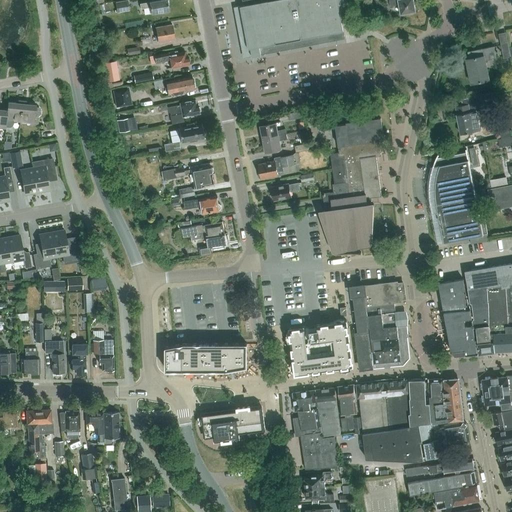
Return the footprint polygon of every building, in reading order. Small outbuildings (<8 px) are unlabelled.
[(167,0),(159,0),(149,2),(140,4),(141,9),(150,7),(151,13),(169,10),(167,0)] [(243,54),(318,39),(319,43),(328,41),(327,38),(344,34),(341,21),(350,19),(345,0),(249,0),(250,4),(233,7),(243,54)] [(388,0),(390,6),(399,4),(400,14),(415,11),(413,0),(388,0)] [(128,1),(116,3),(117,13),(129,11),(128,1)] [(156,27),(158,42),(175,39),(172,24),(156,27)] [(508,43),(500,44),(503,58),(511,57),(508,43)] [(494,46),(468,51),(469,58),(467,59),(472,83),(489,79),(485,60),(496,57),(494,46)] [(168,53),(155,56),(156,63),(170,61),(171,68),(189,64),(189,62),(190,61),(189,58),(187,57),(187,56),(185,56),(185,52),(177,53),(177,51),(168,53)] [(108,82),(120,80),(116,60),(104,62),(108,82)] [(154,79),(152,72),(133,75),(135,83),(154,79)] [(166,86),(166,87),(165,88),(166,92),(167,93),(168,94),(170,94),(172,96),(184,94),(185,91),(194,89),(193,87),(195,87),(194,82),(193,82),(191,76),(175,79),(174,77),(162,79),(163,82),(164,82),(165,86),(166,86)] [(124,88),(113,90),(116,107),(129,104),(127,92),(125,93),(124,88)] [(457,114),(460,134),(480,130),(476,111),(480,110),(479,105),(485,104),(484,95),(473,97),(474,103),(456,107),(457,114)] [(8,101),(7,109),(5,126),(9,127),(11,126),(12,125),(13,123),(13,120),(20,121),(22,100),(18,99),(18,102),(8,101)] [(25,103),(26,100),(22,100),(20,121),(34,122),(35,115),(38,115),(40,113),(40,110),(39,107),(36,107),(36,104),(25,103)] [(180,105),(169,107),(172,124),(184,121),(183,117),(185,118),(187,117),(189,116),(199,113),(199,112),(200,110),(200,108),(198,107),(197,105),(195,105),(195,101),(190,102),(189,101),(185,102),(179,103),(180,105)] [(301,111),(288,113),(290,119),(302,117),(301,111)] [(330,153),(333,174),(334,183),(378,177),(375,155),(380,155),(379,140),(383,139),(380,118),(336,124),(339,152),(330,153)] [(117,121),(119,132),(129,130),(127,119),(117,121)] [(178,129),(169,131),(172,143),(178,142),(181,141),(181,142),(189,140),(189,141),(197,140),(197,139),(204,137),(203,133),(205,133),(204,128),(202,129),(201,124),(194,126),(193,122),(185,124),(186,127),(178,129)] [(260,126),(263,139),(286,135),(285,129),(277,131),(276,123),(260,126)] [(500,129),(501,138),(510,136),(509,128),(500,129)] [(286,135),(263,139),(265,152),(281,149),(279,141),(287,140),(286,135)] [(511,135),(510,136),(501,138),(498,139),(499,147),(511,144),(511,165),(509,166),(511,177),(511,176),(511,135)] [(172,143),(163,145),(165,152),(179,149),(178,142),(172,143)] [(55,143),(48,145),(49,152),(56,150),(55,143)] [(307,143),(294,145),(296,152),(308,150),(307,143)] [(472,166),(479,165),(475,146),(468,147),(472,166)] [(466,149),(466,152),(437,157),(438,154),(437,156),(436,159),(435,161),(434,163),(433,166),(432,168),(431,171),(431,173),(430,176),(430,179),(430,181),(429,184),(429,186),(429,189),(429,191),(429,194),(430,197),(430,199),(430,202),(433,218),(439,217),(442,233),(441,234),(443,243),(448,242),(447,241),(469,237),(471,243),(489,240),(484,218),(480,218),(475,195),(466,149)] [(9,153),(12,167),(22,165),(19,151),(9,153)] [(258,165),(259,173),(258,173),(259,179),(261,178),(261,179),(271,177),(271,178),(277,177),(277,173),(283,172),(282,166),(293,164),(292,156),(274,159),(275,161),(266,163),(266,164),(258,165)] [(45,166),(32,168),(37,192),(49,190),(46,171),(54,170),(52,159),(44,160),(45,166)] [(210,166),(191,169),(184,171),(183,167),(161,172),(163,180),(172,178),(172,177),(185,174),(185,175),(190,174),(191,181),(194,181),(195,187),(213,183),(212,174),(213,174),(212,172),(214,171),(213,168),(211,167),(210,166)] [(4,176),(0,176),(0,201),(9,200),(6,182),(12,181),(9,167),(3,168),(4,176)] [(37,192),(32,168),(20,170),(24,195),(37,192)] [(314,179),(313,177),(313,173),(300,176),(301,182),(314,179)] [(380,195),(378,177),(334,183),(332,183),(333,191),(323,193),(325,210),(319,212),(330,247),(332,250),(335,252),(339,252),(361,250),(361,247),(368,246),(370,245),(371,243),(372,241),(374,204),(367,204),(366,197),(380,195)] [(491,187),(508,184),(506,177),(490,180),(491,187)] [(283,185),(272,187),(274,199),(291,197),(290,192),(299,190),(298,183),(288,185),(288,184),(283,185)] [(193,187),(179,190),(180,197),(194,195),(193,187)] [(503,187),(488,190),(491,209),(503,207),(502,199),(506,198),(503,187)] [(219,211),(219,210),(220,210),(221,208),(221,206),(220,204),(219,203),(217,202),(216,196),(183,201),(185,209),(201,206),(202,214),(219,211)] [(178,226),(181,228),(183,237),(190,236),(191,240),(206,237),(207,246),(198,248),(200,256),(212,254),(210,246),(226,243),(226,242),(228,242),(227,235),(225,235),(225,234),(224,234),(222,222),(206,225),(203,223),(199,223),(200,224),(192,226),(191,220),(177,223),(178,226)] [(64,230),(51,232),(56,257),(63,256),(64,264),(78,261),(75,247),(67,248),(64,230)] [(49,258),(56,257),(51,232),(39,235),(42,253),(36,254),(39,269),(50,266),(49,258)] [(19,235),(7,237),(11,262),(23,260),(24,268),(31,267),(28,252),(22,253),(19,235)] [(4,263),(11,262),(7,237),(0,238),(0,272),(5,271),(4,263)] [(510,283),(511,282),(511,263),(465,271),(468,290),(487,287),(501,285),(501,288),(506,287),(510,286),(510,283)] [(106,287),(105,277),(91,279),(92,288),(106,287)] [(81,288),(81,278),(67,279),(67,289),(81,288)] [(454,356),(455,356),(455,355),(459,355),(461,355),(464,354),(464,355),(478,353),(476,339),(474,340),(474,335),(470,310),(469,297),(466,297),(463,278),(439,283),(451,351),(451,352),(454,355),(454,356)] [(64,280),(42,280),(42,291),(64,291),(64,280)] [(364,284),(367,305),(401,301),(400,295),(405,295),(404,288),(403,288),(402,282),(387,284),(387,282),(364,284)] [(363,284),(351,286),(358,332),(355,332),(359,364),(360,364),(361,365),(371,364),(371,363),(373,363),(363,284)] [(494,345),(495,351),(509,350),(508,323),(506,287),(501,288),(501,285),(487,287),(489,324),(491,342),(493,342),(494,345)] [(477,335),(479,353),(480,353),(494,351),(495,351),(494,345),(493,342),(491,342),(489,324),(487,287),(468,290),(468,294),(470,294),(472,309),(470,310),(474,335),(477,335)] [(402,325),(405,320),(404,315),(400,311),(395,311),(394,302),(367,306),(373,359),(374,363),(403,360),(405,358),(401,325),(402,325)] [(42,341),(42,323),(43,323),(43,313),(36,313),(36,323),(35,323),(36,341),(42,341)] [(347,321),(289,329),(295,374),(353,366),(347,321)] [(112,339),(93,339),(93,353),(100,353),(100,356),(99,356),(99,364),(101,364),(101,371),(105,371),(106,373),(111,373),(112,371),(112,350),(112,339)] [(63,340),(44,341),(45,352),(52,352),(53,372),(55,372),(56,374),(58,374),(60,372),(64,372),(63,340)] [(87,353),(86,344),(71,344),(71,354),(76,354),(76,359),(72,359),(72,372),(76,372),(76,374),(85,374),(85,353),(87,353)] [(166,347),(166,370),(226,370),(247,366),(247,344),(185,344),(166,347)] [(25,348),(25,352),(25,359),(21,359),(21,371),(31,371),(31,372),(40,372),(39,359),(37,359),(37,347),(25,348)] [(0,372),(15,372),(15,353),(0,353),(0,372)] [(482,382),(485,405),(501,403),(501,409),(510,408),(510,403),(510,402),(510,401),(508,376),(507,376),(484,379),(483,382),(482,382)] [(460,397),(458,378),(444,379),(445,389),(440,390),(441,399),(440,399),(440,402),(431,403),(431,422),(462,419),(461,407),(460,397)] [(359,398),(363,433),(367,457),(415,461),(423,459),(420,442),(421,441),(419,424),(409,425),(408,412),(410,412),(408,381),(408,379),(356,384),(357,397),(359,398)] [(425,402),(425,379),(420,379),(417,380),(415,380),(409,380),(409,381),(410,412),(409,412),(410,424),(431,422),(431,403),(431,402),(430,402),(428,402),(425,402)] [(445,389),(444,379),(443,379),(429,379),(429,396),(428,396),(428,402),(431,402),(431,403),(440,402),(440,399),(441,399),(440,390),(445,389)] [(355,397),(353,384),(337,387),(340,415),(345,414),(345,417),(341,418),(342,430),(354,429),(352,413),(356,413),(354,397),(355,397)] [(323,437),(341,434),(336,399),(337,399),(335,387),(315,389),(316,401),(317,401),(318,410),(319,410),(323,437)] [(336,467),(333,435),(320,437),(320,432),(321,432),(317,407),(313,407),(313,402),(316,401),(315,389),(293,392),(295,411),(297,410),(298,417),(292,418),(295,436),(300,435),(304,469),(336,467)] [(238,409),(202,414),(202,416),(203,425),(205,437),(215,436),(215,441),(223,440),(232,439),(239,438),(239,433),(264,430),(262,416),(261,406),(259,406),(250,408),(249,406),(238,408),(238,409)] [(0,428),(10,428),(11,444),(17,443),(16,428),(19,428),(18,410),(0,410),(0,428)] [(42,422),(44,422),(45,434),(53,433),(53,423),(51,423),(50,410),(38,411),(38,420),(42,420),(42,422)] [(511,426),(511,410),(501,412),(501,410),(491,412),(493,423),(498,422),(499,429),(511,426)] [(45,434),(44,422),(42,422),(42,420),(38,420),(38,411),(27,411),(27,424),(38,424),(39,442),(41,442),(41,448),(43,447),(44,447),(44,439),(42,439),(42,434),(45,434)] [(59,413),(61,431),(67,431),(67,436),(69,438),(78,437),(80,435),(79,421),(80,421),(79,411),(65,411),(65,413),(59,413)] [(103,441),(103,424),(102,412),(86,413),(86,423),(94,423),(95,433),(97,433),(98,441),(103,441)] [(118,412),(103,412),(104,443),(109,443),(110,442),(111,441),(112,439),(112,438),(119,438),(118,412)] [(356,432),(363,431),(361,416),(354,417),(356,432)] [(469,440),(467,423),(463,421),(445,424),(445,425),(425,429),(425,430),(423,431),(424,436),(423,436),(424,442),(423,442),(426,458),(436,456),(435,448),(440,448),(442,450),(445,449),(446,447),(449,446),(451,443),(455,442),(456,447),(465,446),(464,445),(464,441),(469,440)] [(41,442),(39,442),(38,424),(27,424),(29,455),(38,455),(38,457),(40,459),(42,459),(42,460),(44,460),(46,460),(46,454),(45,454),(44,447),(43,447),(41,448),(41,442)] [(498,445),(511,441),(511,429),(495,433),(496,436),(497,437),(498,440),(497,441),(498,445)] [(55,456),(63,456),(62,442),(54,442),(55,456)] [(511,445),(498,448),(501,460),(511,457),(511,445)] [(91,453),(81,454),(83,468),(93,466),(92,457),(91,453)] [(474,469),(472,458),(442,463),(437,464),(436,464),(429,465),(405,468),(406,476),(430,473),(430,475),(438,474),(474,469)] [(504,476),(511,473),(511,461),(501,463),(504,476)] [(46,463),(35,464),(35,477),(46,476),(46,463)] [(305,484),(306,487),(324,486),(323,478),(332,478),(331,471),(323,472),(323,474),(309,475),(310,478),(303,478),(303,484),(305,484)] [(474,471),(408,482),(410,494),(476,482),(474,471)] [(124,478),(111,480),(114,510),(127,508),(124,478)] [(476,483),(434,491),(437,508),(480,500),(476,483)] [(304,489),(304,495),(311,495),(311,499),(325,498),(325,501),(333,500),(333,494),(325,495),(324,486),(306,487),(306,489),(304,489)] [(169,494),(161,494),(162,506),(170,506),(169,494)] [(86,497),(87,505),(100,503),(98,495),(86,497)] [(136,496),(137,511),(138,511),(151,511),(149,495),(136,496)] [(350,503),(338,504),(338,511),(351,511),(350,503)]
